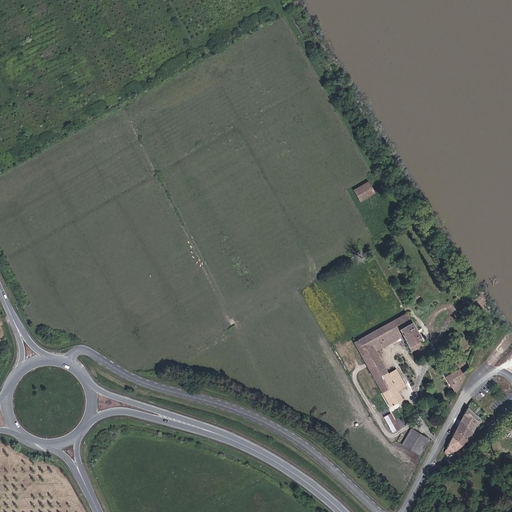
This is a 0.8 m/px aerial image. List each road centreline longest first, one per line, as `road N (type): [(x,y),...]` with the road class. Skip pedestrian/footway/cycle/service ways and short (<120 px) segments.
road 1 (unclassified): [(67,361),(84,349),(139,381),(251,415),(330,466),(378,511)]
road 2 (secondary): [(272,457),(218,429),(91,387)]
road 3 (secondary): [(90,419),(138,416),(272,457)]
